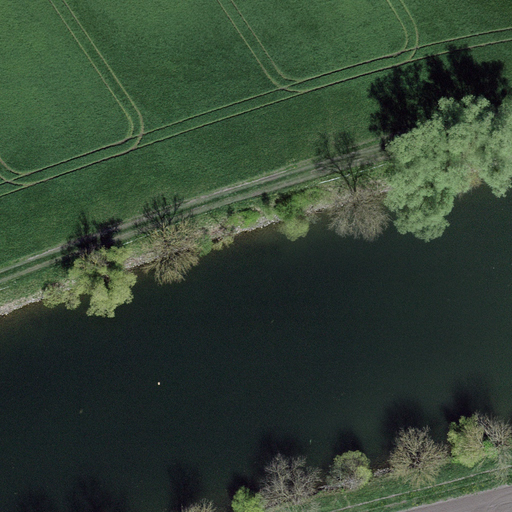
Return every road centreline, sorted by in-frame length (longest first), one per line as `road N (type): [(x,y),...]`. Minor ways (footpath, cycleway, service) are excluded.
road 1 (track): [(511,126),(401,147),(135,230),(0,282)]
road 2 (track): [(511,467),(298,511)]
